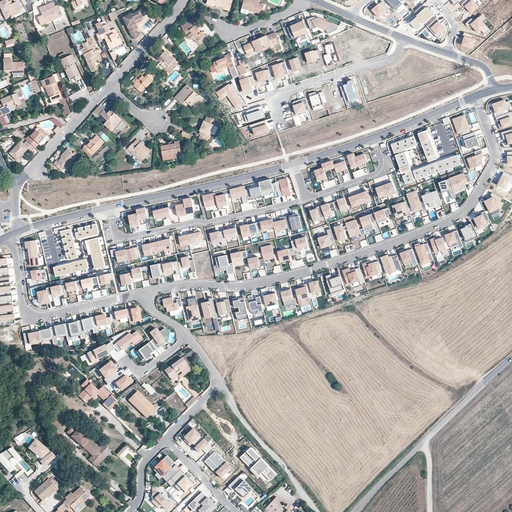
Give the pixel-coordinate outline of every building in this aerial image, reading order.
[(8,2),(7,0),(0,0),(0,6),(2,12),(6,10),(9,18),(19,13),(17,11),(20,10),(16,2),(12,4),(10,5),(8,2)] [(87,3),(85,0),(72,0),(73,1),(72,2),(71,2),(74,9),(83,5),(87,3)] [(259,3),(259,0),(244,0),(242,8),(262,14),(263,8),(258,6),(259,3)] [(386,0),(395,10),(402,4),(400,1),(401,0),(386,0)] [(472,0),(466,0),(461,5),(464,7),(465,6),(466,8),(471,13),(478,7),(472,0)] [(377,5),(371,10),(379,18),(385,12),(384,12),(388,8),(382,2),(379,4),(379,3),(377,5)] [(41,25),(63,16),(58,5),(54,7),(55,8),(47,11),(47,10),(41,12),(42,15),(37,17),(41,25)] [(427,9),(423,5),(414,13),(417,16),(410,23),(417,30),(435,13),(432,9),(429,11),(427,9)] [(130,14),(122,18),(130,35),(134,39),(140,34),(137,31),(136,29),(137,29),(135,24),(133,21),(141,17),(140,14),(138,11),(131,15),(130,14)] [(485,19),(482,15),(479,17),(478,17),(474,21),(471,19),(466,24),(469,27),(471,25),(473,27),(479,33),(481,31),(485,34),(490,29),(482,21),(485,19)] [(313,24),(309,26),(311,30),(318,26),(325,30),(327,34),(337,30),(338,27),(318,18),(311,21),(313,24)] [(436,18),(427,27),(437,38),(442,34),(440,32),(445,28),(439,22),(436,18)] [(182,28),(190,23),(192,21),(190,19),(181,26),(182,28)] [(195,26),(196,26),(192,21),(190,23),(182,28),(188,35),(187,36),(189,40),(191,38),(193,40),(194,40),(196,43),(206,36),(202,31),(201,33),(198,28),(197,29),(195,26)] [(308,32),(303,21),(299,23),(287,27),(292,39),(299,36),(301,40),(309,37),(308,33),(308,32)] [(95,34),(99,41),(103,39),(102,38),(101,35),(102,35),(110,31),(107,24),(102,26),(100,22),(95,24),(99,32),(95,34)] [(115,28),(110,31),(111,34),(114,33),(116,39),(120,38),(115,28)] [(122,42),(120,38),(116,39),(114,33),(111,34),(110,31),(102,35),(103,37),(105,40),(109,50),(114,48),(113,46),(114,45),(122,42)] [(94,43),(90,36),(90,37),(87,32),(83,34),(87,42),(82,45),(83,47),(80,48),(80,50),(92,44),(94,43)] [(282,49),(275,32),(267,36),(262,38),(253,42),(244,46),(248,55),(257,52),(273,45),(276,52),(282,49)] [(471,35),(464,32),(463,35),(465,35),(464,38),(461,45),(472,49),(475,39),(470,38),(471,35)] [(338,61),(332,43),(324,45),(327,53),(323,55),(327,65),(334,63),(338,61)] [(102,60),(98,50),(94,51),(93,50),(95,49),(92,44),(80,50),(91,72),(97,69),(94,62),(92,58),(96,56),(98,60),(98,62),(102,60)] [(175,59),(162,48),(157,53),(158,53),(161,56),(157,60),(162,65),(165,61),(169,65),(166,68),(165,69),(170,73),(178,64),(174,60),(175,59)] [(320,58),(317,50),(314,51),(314,50),(304,53),(308,64),(314,61),(317,60),(317,59),(320,58)] [(225,57),(213,62),(214,64),(216,70),(217,71),(223,69),(228,66),(233,79),(239,76),(231,58),(233,57),(231,53),(224,56),(225,57)] [(79,76),(70,56),(67,57),(61,59),(60,60),(69,79),(74,77),(75,78),(79,76)] [(298,57),(289,60),(292,71),(297,70),(301,68),(298,57)] [(4,59),(5,70),(12,69),(12,73),(24,72),(23,62),(12,62),(12,59),(4,59)] [(285,62),(272,66),(276,78),(283,76),(289,74),(285,62)] [(248,73),(244,64),(240,65),(237,66),(241,75),(248,73)] [(272,80),(269,69),(266,70),(266,69),(255,73),(259,83),(266,80),(268,79),(269,81),(272,80)] [(140,92),(146,86),(150,82),(151,83),(154,80),(153,79),(156,75),(150,70),(147,74),(144,72),(142,75),(143,75),(133,85),(140,92)] [(60,93),(55,83),(60,81),(57,73),(52,75),(53,76),(41,81),(43,88),(45,87),(51,103),(55,101),(53,96),(60,93)] [(133,85),(143,75),(142,75),(132,85),(133,85)] [(248,77),(240,80),(243,91),(239,92),(242,96),(250,93),(253,92),(251,86),(256,85),(253,76),(249,78),(248,77)] [(39,92),(35,80),(30,82),(35,93),(39,92)] [(358,98),(353,80),(348,82),(348,84),(347,84),(344,85),(349,101),(358,98)] [(245,102),(232,83),(230,85),(229,83),(216,92),(221,100),(227,96),(236,109),(241,105),(245,102)] [(203,99),(187,85),(175,98),(183,105),(186,101),(194,109),(203,99)] [(333,88),(328,89),(333,107),(342,104),(338,89),(335,89),(334,90),(333,88)] [(22,96),(19,89),(14,91),(15,94),(0,100),(2,104),(0,104),(0,116),(11,112),(9,108),(15,106),(17,105),(19,110),(26,107),(23,100),(20,101),(18,97),(22,96)] [(69,96),(72,101),(84,96),(81,90),(69,96)] [(316,94),(310,96),(314,110),(325,107),(323,103),(326,102),(323,92),(318,94),(316,94)] [(300,100),(293,102),(293,104),(296,115),(307,112),(306,110),(309,109),(306,98),(300,100)] [(66,115),(72,112),(67,100),(61,102),(66,115)] [(494,113),(496,117),(509,113),(507,107),(511,106),(509,101),(500,104),(500,103),(495,105),(496,107),(494,108),(496,112),(494,113)] [(97,117),(104,110),(99,106),(92,113),(97,117)] [(122,120),(115,113),(118,110),(114,106),(107,113),(104,110),(100,114),(107,121),(104,124),(111,131),(122,120)] [(244,115),(247,122),(265,116),(263,111),(263,109),(260,110),(259,107),(246,111),(247,114),(244,115)] [(511,124),(511,111),(509,113),(496,117),(497,122),(501,121),(501,123),(499,124),(501,128),(511,124)] [(463,136),(471,133),(467,121),(464,115),(453,119),(458,133),(460,133),(462,137),(463,136)] [(212,131),(214,125),(218,127),(221,122),(207,116),(205,121),(204,124),(199,134),(201,135),(199,138),(206,141),(208,138),(209,138),(212,131)] [(267,126),(266,120),(250,125),(251,129),(253,128),(256,138),(270,134),(267,126)] [(35,148),(47,135),(39,127),(36,128),(35,129),(36,130),(30,136),(29,136),(25,139),(27,141),(35,148)] [(442,130),(444,139),(453,137),(451,127),(442,130)] [(16,128),(12,134),(20,139),(24,134),(16,128)] [(511,129),(501,132),(502,136),(503,139),(505,138),(507,143),(509,143),(509,144),(511,143),(511,129)] [(418,134),(427,158),(436,154),(427,131),(418,134)] [(468,149),(477,146),(480,145),(478,139),(476,135),(475,132),(471,133),(463,136),(468,149)] [(97,135),(92,140),(87,145),(86,144),(84,147),(92,155),(104,142),(97,135)] [(391,145),(395,153),(417,145),(414,136),(391,145)] [(35,148),(27,141),(23,144),(20,141),(9,153),(17,161),(21,156),(23,154),(28,149),(31,152),(35,148)] [(180,147),(179,141),(174,142),(175,144),(161,146),(163,156),(177,154),(177,157),(182,156),(182,154),(180,147)] [(149,150),(140,142),(136,146),(133,143),(127,150),(130,153),(133,150),(142,158),(143,158),(149,150)] [(190,153),(188,145),(180,147),(182,154),(190,153)] [(71,163),(76,157),(68,149),(62,155),(63,157),(62,158),(58,162),(57,161),(54,164),(60,169),(63,166),(67,170),(69,167),(72,164),(71,163)] [(482,149),(475,152),(476,155),(468,159),(471,169),(483,164),(481,158),(483,158),(481,154),(483,153),(482,149)] [(142,158),(133,150),(130,153),(140,161),(142,158)] [(145,159),(152,152),(149,150),(143,158),(145,159)] [(415,181),(409,165),(410,165),(405,152),(395,155),(406,184),(415,181)] [(354,153),(348,155),(352,168),(355,166),(358,165),(355,157),(354,153)] [(365,154),(355,157),(358,165),(363,163),(368,162),(365,154)] [(413,171),(417,180),(439,172),(439,173),(461,165),(458,155),(413,171)] [(323,168),(324,171),(330,169),(335,167),(334,165),(332,160),(322,164),(323,168)] [(345,161),(334,165),(335,167),(337,172),(341,171),(344,170),(345,174),(349,173),(345,161)] [(326,181),(328,180),(324,171),(323,168),(314,171),(318,181),(323,179),(324,182),(326,181)] [(367,168),(353,173),(355,179),(369,173),(367,168)] [(511,175),(504,172),(498,185),(506,189),(509,182),(511,183),(511,175)] [(467,183),(472,181),(469,173),(464,175),(464,173),(449,179),(453,190),(457,189),(458,191),(465,188),(464,184),(463,183),(467,181),(467,183)] [(271,179),(259,182),(260,186),(262,195),(263,196),(270,194),(269,192),(274,192),(274,193),(278,193),(276,183),(272,184),(271,179)] [(276,182),(276,183),(278,193),(279,197),(283,196),(283,194),(286,194),(287,195),(291,195),(287,179),(279,181),(276,182)] [(454,198),(456,198),(454,192),(453,190),(449,179),(438,183),(442,193),(449,190),(452,199),(454,198)] [(387,182),(383,183),(388,196),(392,195),(392,193),(396,192),(392,182),(391,182),(389,183),(388,181),(387,182)] [(388,196),(383,183),(379,184),(378,185),(379,187),(377,188),(375,188),(379,198),(384,196),(384,197),(388,196)] [(245,190),(244,186),(230,189),(232,199),(242,197),(244,204),(249,202),(248,200),(248,198),(245,190)] [(260,186),(245,190),(248,198),(253,197),(262,195),(260,186)] [(357,192),(361,203),(365,202),(371,200),(367,191),(365,191),(363,192),(362,191),(362,190),(361,191),(357,192)] [(426,194),(422,196),(424,201),(425,204),(429,202),(431,207),(435,206),(435,204),(437,204),(438,206),(442,204),(437,190),(430,193),(430,191),(425,192),(426,194)] [(416,191),(407,194),(414,213),(423,209),(424,212),(428,211),(425,204),(424,201),(420,202),(416,191)] [(358,205),(361,203),(357,192),(353,194),(352,194),(353,196),(351,197),(349,197),(353,207),(358,205)] [(215,193),(203,196),(205,207),(210,207),(218,206),(216,197),(215,193)] [(503,199),(492,193),(490,195),(488,200),(489,201),(485,203),(490,213),(499,208),(500,209),(503,203),(501,202),(503,199)] [(226,194),(216,197),(218,206),(219,209),(223,208),(223,206),(229,205),(226,194)] [(337,201),(333,202),(336,210),(340,208),(341,211),(349,209),(345,197),(337,200),(337,201)] [(184,204),(186,215),(191,214),(195,213),(191,198),(183,200),(184,204)] [(405,201),(393,206),(396,214),(404,211),(406,216),(410,214),(405,201)] [(329,203),(321,206),(325,217),(333,214),(332,211),(336,210),(333,202),(329,204),(329,203)] [(186,215),(184,204),(175,205),(178,216),(182,215),(186,215)] [(321,206),(317,207),(317,208),(310,211),(314,222),(321,219),(321,218),(325,217),(321,206)] [(169,207),(153,211),(155,218),(161,217),(166,216),(167,217),(167,219),(169,218),(171,218),(169,207)] [(145,208),(136,209),(137,213),(139,222),(143,221),(142,219),(145,218),(148,218),(145,208)] [(389,208),(374,213),(374,214),(377,221),(378,223),(384,221),(388,220),(386,216),(391,214),(389,208)] [(443,210),(436,212),(438,218),(445,215),(443,210)] [(486,222),(490,220),(486,211),(481,213),(482,215),(479,216),(474,218),(480,229),(488,225),(486,222)] [(140,226),(139,222),(137,213),(128,215),(131,226),(133,226),(135,225),(136,227),(140,226)] [(377,221),(374,214),(360,219),(364,229),(365,232),(374,228),(372,223),(377,221)] [(292,215),(285,217),(287,228),(288,232),(295,230),(295,228),(301,226),(299,216),(297,216),(294,217),(294,215),(292,215)] [(424,224),(431,222),(429,215),(422,218),(424,224)] [(273,223),(275,228),(275,231),(287,228),(285,217),(281,218),(281,221),(279,222),(273,223)] [(260,222),(262,231),(275,228),(273,223),(273,220),(265,221),(260,222)] [(356,220),(346,223),(346,226),(348,230),(350,237),(361,233),(361,236),(366,235),(365,232),(364,229),(360,230),(356,220)] [(248,225),(251,235),(263,232),(262,231),(260,222),(256,224),(248,225)] [(412,222),(406,225),(408,231),(414,228),(412,222)] [(474,239),(479,237),(472,223),(465,226),(466,227),(464,228),(461,229),(464,235),(463,236),(464,239),(465,238),(466,240),(473,237),(474,239)] [(96,224),(74,229),(76,239),(98,234),(96,224)] [(240,227),(243,238),(251,236),(251,235),(248,225),(245,226),(240,227)] [(342,225),(335,227),(339,241),(346,239),(344,231),(348,230),(346,226),(342,227),(342,225)] [(54,229),(55,233),(60,231),(66,259),(77,257),(70,229),(66,230),(65,226),(54,229)] [(223,232),(225,239),(237,236),(235,226),(231,227),(231,230),(229,230),(223,231),(223,232)] [(389,231),(391,237),(399,235),(396,228),(389,231)] [(336,245),(331,229),(327,230),(328,235),(318,238),(322,248),(325,247),(329,245),(329,244),(331,243),(332,245),(332,246),(336,245)] [(463,246),(457,230),(453,232),(454,233),(451,234),(451,233),(446,235),(451,248),(458,245),(459,248),(463,246)] [(188,236),(190,245),(190,248),(200,246),(200,242),(203,241),(201,233),(198,234),(197,231),(194,232),(195,234),(193,235),(188,236)] [(225,239),(223,232),(219,233),(219,232),(217,232),(215,233),(215,234),(210,235),(212,244),(221,242),(222,246),(227,245),(225,239)] [(381,234),(373,237),(376,243),(383,240),(381,234)] [(179,238),(181,247),(190,245),(188,236),(183,237),(179,238)] [(92,253),(95,269),(106,266),(99,237),(89,240),(92,253)] [(291,242),(293,248),(297,246),(298,249),(303,248),(308,246),(306,237),(291,242)] [(435,238),(430,240),(435,253),(442,250),(444,256),(449,254),(443,238),(436,240),(435,238)] [(162,241),(164,249),(165,251),(173,249),(170,239),(166,240),(162,241)] [(150,243),(152,252),(164,249),(162,241),(159,241),(155,242),(155,240),(150,241),(150,243)] [(30,249),(30,255),(40,254),(38,241),(26,242),(27,249),(30,249)] [(152,252),(150,243),(146,244),(142,245),(145,256),(153,254),(152,252)] [(420,243),(415,245),(422,264),(434,260),(428,243),(421,246),(420,243)] [(275,261),(280,260),(278,253),(274,254),(272,245),(261,248),(264,259),(264,261),(273,259),(274,258),(275,261)] [(128,259),(128,261),(137,259),(136,255),(140,254),(138,247),(134,248),(131,248),(130,246),(125,247),(126,250),(128,259)] [(280,260),(280,262),(288,260),(291,259),(291,256),(295,255),(293,248),(282,251),(281,249),(277,250),(278,253),(280,260)] [(128,259),(126,250),(121,251),(116,252),(115,249),(111,250),(112,257),(117,256),(118,262),(128,259)] [(403,249),(399,249),(405,265),(412,262),(414,266),(418,264),(412,249),(404,252),(403,249)] [(231,254),(233,262),(241,260),(243,260),(242,258),(248,257),(246,250),(231,254)] [(32,267),(41,266),(40,254),(30,255),(31,261),(32,267)] [(388,255),(381,258),(385,266),(384,266),(387,273),(390,271),(391,273),(399,270),(401,271),(403,271),(397,255),(389,258),(388,255)] [(183,262),(178,263),(179,269),(185,267),(191,266),(192,272),(196,272),(193,259),(189,260),(189,256),(182,258),(183,262)] [(226,267),(226,269),(228,275),(232,274),(235,274),(233,264),(229,265),(227,256),(215,258),(218,269),(224,268),(226,267)] [(258,267),(265,265),(264,261),(264,259),(259,260),(258,257),(248,259),(250,269),(258,267)] [(54,267),(56,276),(89,268),(86,259),(54,267)] [(163,264),(165,273),(172,271),(176,270),(176,274),(181,273),(179,269),(178,263),(178,261),(163,264)] [(369,262),(362,264),(367,277),(382,272),(378,261),(369,264),(369,262)] [(162,263),(151,265),(153,277),(161,276),(162,277),(165,276),(165,273),(163,264),(162,263)] [(147,266),(132,269),(132,272),(134,278),(143,276),(142,271),(148,270),(147,266)] [(0,278),(3,278),(3,274),(9,273),(8,271),(8,268),(2,269),(0,268),(0,278)] [(365,282),(360,268),(355,269),(356,271),(353,272),(351,271),(350,268),(348,269),(343,271),(348,285),(359,280),(360,283),(365,282)] [(42,269),(32,271),(33,277),(33,281),(44,279),(42,269)] [(132,272),(121,275),(123,285),(130,284),(130,283),(135,282),(134,278),(132,272)] [(97,276),(97,277),(98,284),(99,286),(106,284),(110,283),(110,281),(114,280),(112,273),(97,276)] [(345,289),(340,274),(336,275),(337,278),(334,279),(332,279),(330,274),(326,276),(327,280),(326,280),(329,288),(332,287),(334,292),(345,289)] [(0,287),(4,287),(4,283),(10,283),(9,280),(9,277),(3,278),(0,278),(0,287)] [(97,277),(81,280),(83,286),(83,288),(90,287),(94,286),(94,285),(98,284),(97,277)] [(81,280),(66,283),(66,285),(68,290),(68,291),(73,290),(78,289),(77,288),(83,286),(81,280)] [(312,282),(306,284),(308,293),(312,292),(312,293),(321,291),(318,281),(312,282)] [(306,284),(302,285),(302,288),(299,289),(296,290),(300,305),(306,303),(304,298),(309,297),(308,293),(306,284)] [(61,285),(51,287),(53,294),(53,296),(59,294),(63,293),(63,291),(68,290),(66,285),(61,286),(61,285)] [(0,297),(5,297),(5,293),(11,292),(11,289),(10,287),(4,287),(0,287),(0,297)] [(38,295),(41,304),(50,302),(49,295),(53,294),(51,287),(46,288),(47,290),(38,292),(38,295)] [(332,296),(346,291),(345,289),(334,292),(332,287),(329,288),(332,296)] [(284,291),(279,292),(281,299),(283,298),(285,307),(295,304),(291,289),(284,291)] [(266,306),(278,303),(275,292),(273,293),(271,293),(271,294),(269,295),(264,296),(266,306)] [(264,311),(260,296),(255,297),(253,298),(253,297),(252,295),(250,296),(248,296),(252,314),(264,311)] [(5,297),(0,297),(0,306),(7,306),(6,302),(12,301),(12,298),(11,296),(5,297)] [(196,297),(187,299),(189,306),(187,307),(189,315),(191,320),(197,319),(197,320),(201,319),(196,297)] [(168,299),(163,300),(164,307),(166,306),(167,311),(179,309),(178,306),(182,306),(180,299),(177,299),(177,302),(174,303),(173,298),(168,299)] [(217,318),(212,298),(210,298),(209,299),(209,300),(210,305),(207,306),(207,304),(202,305),(205,319),(213,317),(213,319),(217,318)] [(249,318),(244,298),(240,299),(240,300),(237,301),(237,299),(237,298),(235,298),(233,299),(235,308),(239,307),(240,311),(236,312),(237,318),(244,317),(245,319),(249,318)] [(228,313),(232,313),(229,299),(226,299),(224,300),(224,301),(221,301),(217,302),(221,318),(228,316),(228,313)] [(0,306),(0,316),(8,315),(7,311),(13,310),(13,308),(13,305),(7,306),(0,306)] [(130,309),(126,310),(126,311),(129,321),(129,324),(133,323),(133,322),(141,320),(138,308),(131,309),(130,309)] [(118,313),(110,315),(111,318),(112,324),(129,321),(126,311),(118,313)] [(0,316),(0,324),(0,326),(9,325),(9,320),(15,320),(14,317),(14,314),(8,315),(0,316)] [(112,324),(111,318),(106,319),(105,315),(102,316),(95,317),(97,326),(107,324),(107,326),(112,324)] [(94,334),(99,333),(97,326),(95,317),(91,318),(88,319),(88,318),(81,319),(82,321),(84,331),(93,329),(94,334)] [(84,331),(82,321),(79,321),(77,321),(78,322),(78,323),(69,325),(71,335),(80,333),(81,335),(82,339),(86,338),(84,331)] [(54,327),(57,337),(66,335),(66,336),(68,341),(72,340),(72,337),(71,335),(69,325),(69,324),(69,323),(66,324),(64,324),(64,326),(61,326),(61,325),(61,324),(54,325),(54,327)] [(39,332),(41,341),(52,338),(52,340),(54,344),(58,343),(57,338),(57,337),(54,327),(50,328),(50,329),(50,330),(48,331),(47,330),(47,328),(39,330),(39,332)] [(151,342),(157,350),(162,346),(165,344),(163,341),(162,340),(164,339),(169,335),(165,328),(159,332),(156,328),(150,333),(154,339),(151,342)] [(32,332),(23,334),(25,342),(30,341),(32,341),(33,343),(41,341),(39,332),(36,333),(34,333),(33,334),(32,332)] [(137,332),(132,336),(130,334),(113,346),(116,349),(119,353),(122,351),(121,349),(125,346),(131,342),(133,345),(142,338),(137,332)] [(113,346),(111,342),(105,347),(105,346),(88,354),(93,364),(99,361),(98,359),(104,357),(103,355),(108,353),(109,354),(112,351),(116,349),(113,346)] [(151,342),(137,352),(139,356),(142,354),(146,360),(148,359),(150,357),(149,355),(151,354),(157,350),(151,342)] [(182,373),(189,368),(182,357),(164,370),(171,379),(177,374),(181,371),(182,373)] [(115,367),(111,361),(101,369),(107,377),(105,378),(104,379),(108,384),(115,379),(119,376),(114,370),(115,369),(114,368),(114,367),(115,367)] [(180,379),(191,370),(189,368),(182,373),(178,376),(180,379)] [(123,373),(119,376),(115,379),(117,382),(116,383),(121,390),(133,381),(130,377),(128,378),(127,377),(126,375),(125,376),(123,373)] [(86,379),(79,386),(83,389),(76,396),(84,404),(91,397),(92,398),(96,394),(104,402),(102,405),(108,411),(117,401),(101,386),(97,390),(86,379)] [(157,393),(147,383),(146,385),(144,383),(141,385),(149,393),(153,397),(157,393)] [(156,408),(137,391),(128,400),(146,418),(156,408)] [(188,408),(195,401),(197,399),(193,396),(185,404),(188,408)] [(140,415),(124,401),(122,403),(137,418),(140,415)] [(73,417),(63,409),(56,404),(53,409),(69,422),(73,417)] [(94,464),(109,448),(103,443),(99,447),(74,424),(67,432),(79,443),(81,442),(83,444),(82,445),(92,455),(88,459),(94,464)] [(159,433),(153,426),(150,429),(157,435),(159,433)] [(199,451),(202,449),(203,448),(207,452),(208,451),(211,449),(212,448),(193,428),(184,437),(185,438),(183,440),(187,444),(189,442),(190,444),(191,443),(192,444),(194,445),(199,451)] [(55,457),(52,453),(36,440),(33,444),(36,446),(33,450),(36,452),(41,456),(42,455),(45,458),(44,459),(41,461),(45,466),(55,457)] [(0,454),(0,461),(10,473),(15,468),(7,459),(13,455),(17,460),(21,456),(13,446),(0,454)] [(97,467),(111,450),(109,448),(94,464),(97,467)] [(241,458),(249,467),(259,457),(251,448),(241,458)] [(211,454),(204,461),(212,469),(215,473),(216,473),(221,478),(231,468),(216,452),(214,452),(211,454)] [(171,478),(180,469),(176,464),(171,469),(169,468),(174,463),(170,459),(167,455),(155,467),(153,470),(156,473),(155,475),(160,480),(163,477),(167,482),(171,478)] [(259,457),(249,467),(251,469),(261,459),(259,457)] [(261,459),(251,469),(259,477),(262,473),(270,481),(277,475),(261,459)] [(180,469),(171,478),(177,484),(174,486),(179,491),(182,489),(185,492),(194,483),(190,480),(189,481),(186,477),(185,476),(186,475),(180,469)] [(252,489),(239,476),(228,486),(233,491),(234,489),(240,494),(243,498),(252,489)] [(42,501),(57,488),(48,478),(34,491),(42,501)] [(153,499),(151,501),(159,508),(161,506),(165,510),(171,504),(160,493),(160,486),(152,486),(152,493),(152,499),(153,499)] [(86,497),(87,498),(90,496),(86,491),(85,492),(80,487),(72,494),(74,495),(64,503),(67,507),(68,507),(70,506),(74,511),(82,504),(81,503),(80,502),(86,497)] [(202,491),(188,505),(192,509),(195,507),(200,511),(209,511),(216,506),(209,499),(207,497),(208,497),(202,491)] [(263,511),(276,497),(271,497),(262,506),(263,506),(261,509),(263,510),(263,511)] [(290,511),(286,508),(284,510),(281,507),(284,504),(276,497),(263,511),(264,511),(290,511)] [(60,511),(67,507),(64,503),(57,508),(58,509),(58,510),(60,511)]
